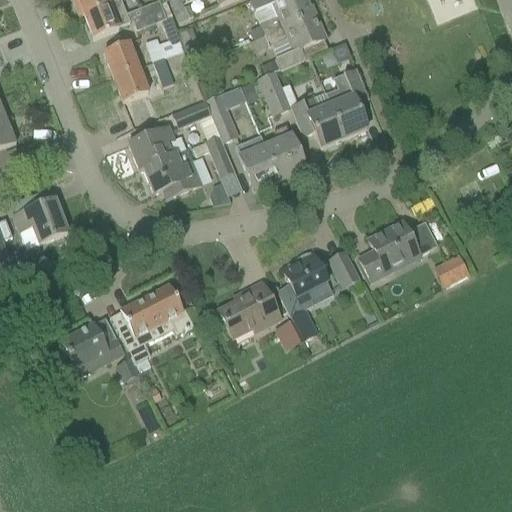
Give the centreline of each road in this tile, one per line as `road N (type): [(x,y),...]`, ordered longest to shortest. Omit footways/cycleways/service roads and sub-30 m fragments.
road 1 (residential): [(153,235),(223,231),(362,198),(437,155),(511,79)]
road 2 (residential): [(153,235),(123,222),(100,199),(16,0)]
